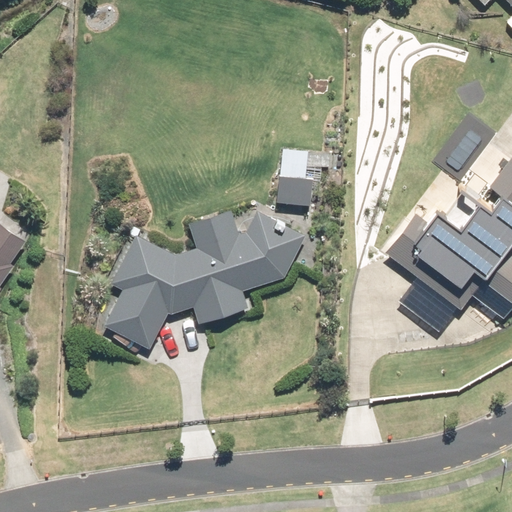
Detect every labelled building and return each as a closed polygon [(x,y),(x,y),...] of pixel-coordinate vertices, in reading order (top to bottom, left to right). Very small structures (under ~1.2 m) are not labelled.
[(511,0),(482,0),(486,4),(489,0),(508,0),(511,3),(511,16),(507,21),(511,25),(511,0)] [(334,152),(305,151),(305,167),(333,168),(334,152)] [(387,250),(463,307),(473,294),(505,318),(511,307),(511,155),(490,185),(502,194),(493,205),(483,197),(481,200),(464,187),(446,211),(439,205),(428,219),(417,211),(387,250)] [(315,178),(281,174),(277,199),(312,204),(315,178)] [(200,321),(222,315),(250,306),(244,288),(286,276),(306,234),(259,209),(248,230),(240,233),(232,208),(190,221),(197,246),(178,252),(136,232),(112,281),(124,287),(106,324),(151,346),(169,313),(195,305),(200,321)] [(0,290),(3,286),(1,285),(16,264),(12,261),(27,240),(0,221),(0,290)]
